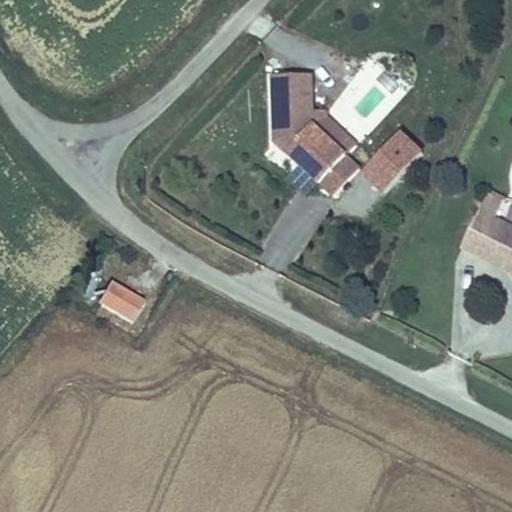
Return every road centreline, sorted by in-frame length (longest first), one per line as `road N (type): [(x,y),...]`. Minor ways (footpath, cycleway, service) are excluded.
road 1 (tertiary): [(511,430),(180,259),(71,174)]
road 2 (unclassified): [(258,0),(164,96),(71,174)]
